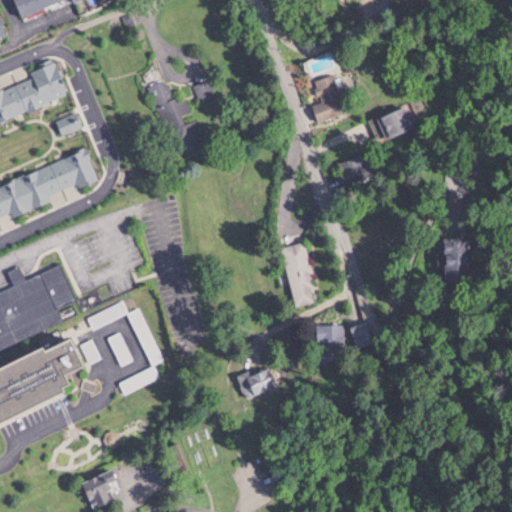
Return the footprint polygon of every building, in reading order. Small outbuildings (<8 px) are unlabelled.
[(18,0),(23,13),(58,0),(18,0)] [(0,39),(8,38),(2,12),(0,12),(0,39)] [(315,78),(322,100),(313,102),(317,119),(346,111),(336,72),(315,78)] [(149,84),(177,152),(196,144),(194,139),(203,136),(195,117),(188,119),(185,111),(191,109),(186,97),(178,100),(168,76),(149,84)] [(195,84),(201,98),(215,92),(208,78),(195,84)] [(376,117),(386,137),(414,124),(404,103),(376,117)] [(344,160),(352,178),(375,168),(367,150),(344,160)] [(470,236),(444,236),(443,279),(469,279),(470,236)] [(283,245),(294,305),(317,300),(306,240),(283,245)] [(0,284),(0,342),(64,321),(58,304),(76,298),(64,263),(26,276),(22,265),(11,269),(14,280),(0,284)] [(372,341),(366,321),(352,325),(358,345),(372,341)] [(345,323),(320,323),(320,347),(345,347),(345,323)] [(134,357),(121,329),(109,335),(121,363),(134,357)] [(0,419),(96,382),(94,377),(85,380),(80,366),(102,358),(94,337),(79,343),(77,337),(0,366),(0,419)] [(239,374),(247,396),(277,386),(270,364),(239,374)] [(96,507),(114,500),(110,490),(122,486),(115,467),(85,479),(96,507)]
